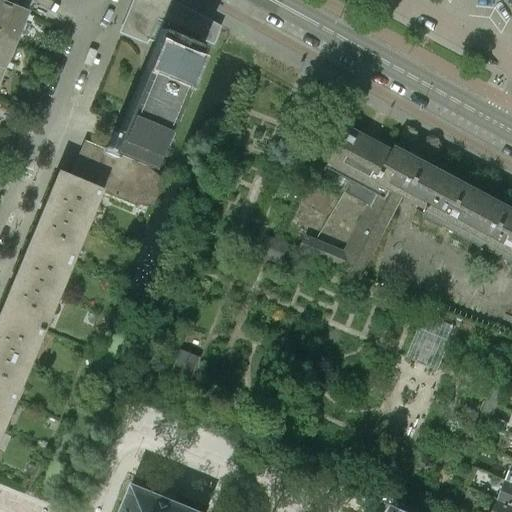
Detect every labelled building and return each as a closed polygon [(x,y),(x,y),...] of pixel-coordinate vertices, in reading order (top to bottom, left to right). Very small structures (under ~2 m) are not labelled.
[(210,43),(216,28),(169,3),(168,3),(161,0),(134,0),(133,4),(133,5),(133,6),(133,7),(133,8),(134,9),(136,10),(143,13),(135,35),(145,39),(145,40),(146,41),(147,40),(157,44),(113,153),(111,152),(110,154),(146,169),(197,46),(194,44),(196,38),(210,43)] [(0,35),(17,43),(29,15),(21,12),(22,10),(14,6),(13,9),(0,2),(0,35)] [(0,68),(5,71),(17,43),(0,35),(0,68)] [(511,209),(448,175),(391,145),(390,146),(396,149),(394,152),(346,127),(345,128),(341,126),(334,139),(338,142),(325,166),(350,179),(344,192),(368,205),(343,252),(305,236),(300,248),(299,251),(346,270),(359,277),(403,193),(427,205),(426,208),(429,210),(426,216),(511,261),(511,209)] [(159,181),(146,169),(110,154),(97,148),(98,147),(96,146),(96,147),(83,142),(82,144),(80,143),(80,145),(82,146),(76,160),(74,159),(73,161),(75,162),(69,177),(67,176),(67,177),(97,190),(132,204),(133,203),(150,204),(159,181)] [(67,261),(97,190),(67,177),(67,178),(57,174),(27,245),(67,261)] [(280,265),(289,243),(275,237),(263,233),(255,255),(280,265)] [(0,313),(39,330),(67,261),(27,245),(0,310),(0,313)] [(427,312),(408,354),(437,367),(456,325),(427,312)] [(0,395),(10,400),(39,330),(0,313),(0,395)] [(187,379),(197,354),(180,348),(170,373),(187,379)] [(151,387),(155,376),(145,372),(140,383),(151,387)] [(494,379),(482,410),(493,415),(506,383),(494,379)] [(0,424),(10,400),(0,395),(0,424)] [(511,483),(507,481),(499,500),(511,505),(511,483)] [(202,511),(133,483),(121,511),(202,511)] [(511,511),(511,505),(499,500),(494,511),(511,511)]
